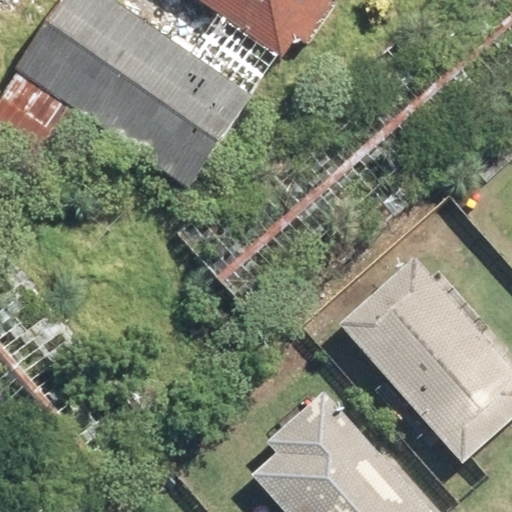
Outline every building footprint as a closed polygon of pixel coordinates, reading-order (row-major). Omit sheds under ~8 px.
[(511,0),(455,0),(188,222),(265,314),(511,108),(511,0)] [(314,0),(226,0),(289,39),(314,0)] [(237,93),(95,3),(47,79),(188,169),(237,93)] [(0,262),(0,441),(54,506),(142,434),(0,262)] [(511,401),(511,390),(416,280),(352,336),(453,452),(511,401)] [(417,511),(338,428),(271,491),(291,511),(417,511)] [(22,511),(6,493),(0,497),(0,511),(22,511)]
